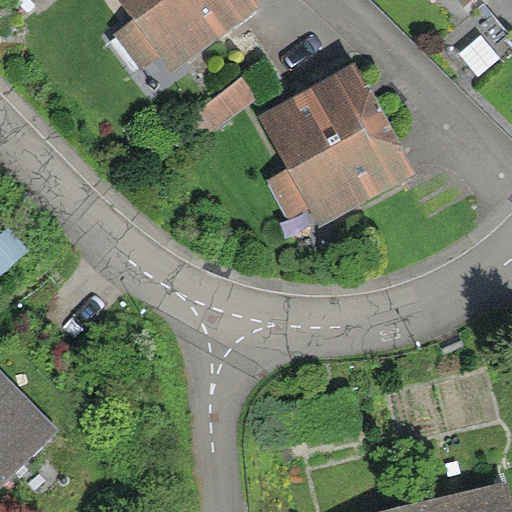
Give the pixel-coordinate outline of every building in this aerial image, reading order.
[(246,16),(234,0),(104,0),(121,24),(104,35),(130,72),(146,60),(158,77),(246,16)] [(453,0),(461,9),(472,0),(453,0)] [(294,98),(250,122),(276,169),(263,175),(288,220),(302,212),(313,231),(400,184),(339,74),(294,98)] [(0,482),(45,436),(0,392),(0,482)] [(501,511),(498,493),(408,511),(501,511)]
